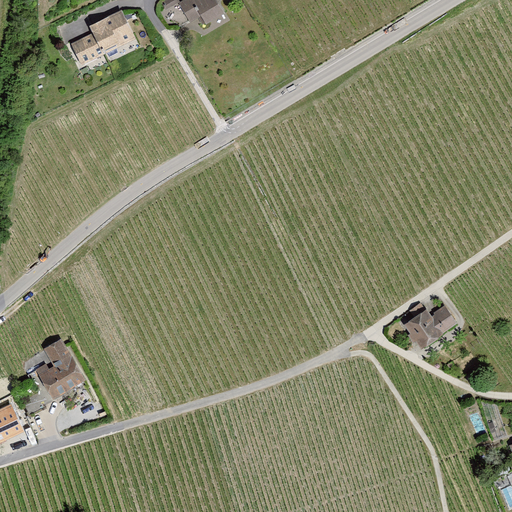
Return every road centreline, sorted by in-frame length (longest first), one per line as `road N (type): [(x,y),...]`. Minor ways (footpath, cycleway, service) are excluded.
road 1 (tertiary): [(236,133),(162,178),(0,308)]
road 2 (tertiary): [(454,0),(236,133)]
road 3 (track): [(330,355),(370,354),(432,450),(445,511)]
road 4 (track): [(511,231),(367,333)]
road 5 (unclassified): [(236,133),(149,10),(151,0)]
road 6 (track): [(511,395),(446,377),(367,333)]
